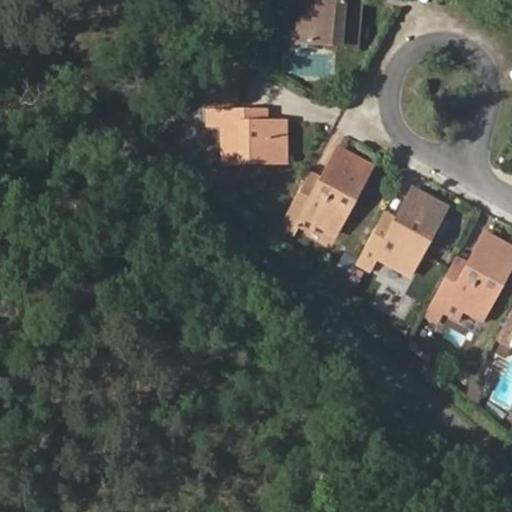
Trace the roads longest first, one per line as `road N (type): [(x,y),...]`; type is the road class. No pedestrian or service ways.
road 1 (residential): [(0,33),(492,457),(511,485)]
road 2 (residential): [(461,148),(477,139),(495,109),(491,75),(467,49),(415,50),(392,77),(390,112)]
